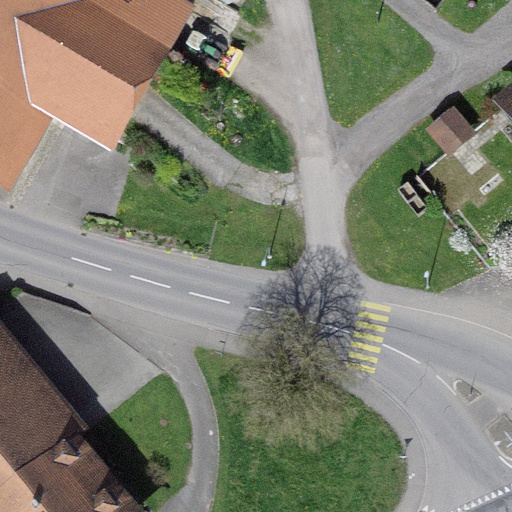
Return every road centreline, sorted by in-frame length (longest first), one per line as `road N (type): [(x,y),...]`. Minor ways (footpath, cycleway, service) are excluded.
road 1 (tertiary): [(511,438),(451,371),(317,325),(0,244)]
road 2 (track): [(317,325),(335,163),(280,0)]
road 3 (track): [(335,163),(511,30)]
